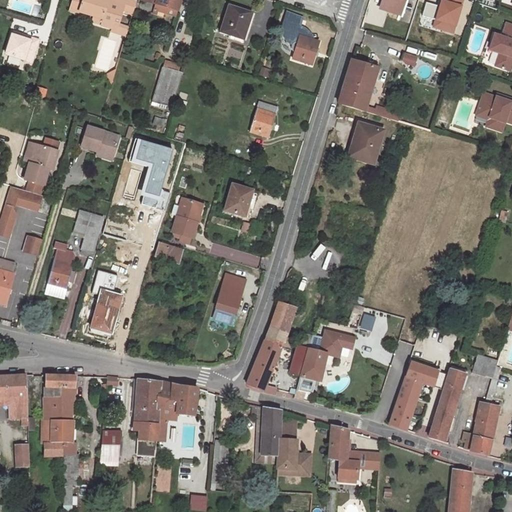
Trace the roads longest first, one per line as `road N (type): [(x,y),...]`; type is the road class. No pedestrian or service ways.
road 1 (residential): [(229,386),(264,310),(353,13)]
road 2 (unclassified): [(229,386),(511,471)]
road 3 (unknown): [(15,338),(67,172)]
road 4 (unclassified): [(80,353),(229,386)]
